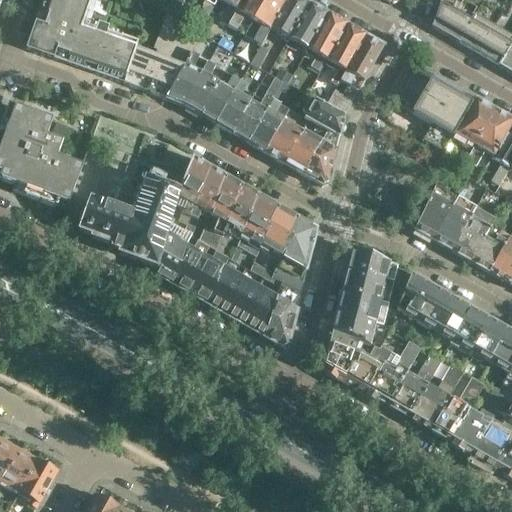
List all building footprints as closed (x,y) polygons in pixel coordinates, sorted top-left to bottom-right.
[(137,44),(106,33),(104,40),(84,33),(90,15),(47,0),(44,0),(28,48),(30,53),(123,85),(135,50),(137,44)] [(47,0),(90,15),(95,0),(47,0)] [(172,0),(161,0),(156,9),(164,14),(172,0)] [(172,0),(171,3),(164,14),(166,15),(179,23),(185,13),(178,9),(182,0),(172,0)] [(205,0),(202,6),(194,22),(202,27),(211,11),(217,0),(205,0)] [(217,0),(227,6),(218,22),(227,27),(237,12),(243,0),(217,0)] [(243,0),(237,12),(236,13),(227,27),(236,32),(239,34),(243,36),(263,0),(243,0)] [(263,0),(244,35),(262,45),(269,32),(270,30),(287,0),(263,0)] [(301,0),(287,0),(270,30),(261,47),(265,49),(275,33),(278,34),(289,41),(310,5),(301,0)] [(310,5),(289,41),(286,46),(296,53),(300,47),(308,52),(329,16),(310,5)] [(469,15),(439,5),(431,28),(454,42),(469,15)] [(495,23),(472,10),(469,15),(454,42),(476,55),(495,23)] [(329,16),(308,52),(326,62),(347,26),(329,16)] [(511,33),(495,23),(476,55),(498,68),(511,44),(511,33)] [(347,26),(326,62),(332,65),(330,69),(336,72),(329,83),(337,87),(345,73),(366,37),(347,26)] [(237,39),(232,36),(227,45),(236,50),(241,41),(237,39)] [(366,37),(345,73),(337,87),(342,90),(344,87),(347,88),(343,95),(335,91),(325,107),(344,118),(357,93),(363,84),(384,47),(366,37)] [(511,44),(498,68),(511,75),(511,44)] [(268,51),(265,49),(261,47),(259,46),(248,64),(258,69),(268,51)] [(135,50),(123,85),(137,91),(151,56),(135,50)] [(183,68),(165,102),(181,108),(201,74),(193,69),(198,58),(191,54),(183,68)] [(151,56),(137,91),(150,96),(166,62),(154,57),(151,56)] [(166,62),(150,96),(165,102),(183,68),(166,62)] [(201,74),(181,108),(182,108),(196,116),(216,82),(209,79),(214,68),(206,64),(201,74)] [(395,104),(432,125),(422,143),(443,155),(453,136),(454,137),(475,100),(417,67),(395,104)] [(280,72),(275,79),(282,83),(286,86),(290,78),(280,72)] [(216,82),(196,116),(214,126),(239,82),(232,78),(226,88),(216,82)] [(250,102),(231,136),(247,145),(272,101),(281,84),(274,79),(264,97),(265,97),(259,108),(250,102)] [(239,82),(214,126),(231,136),(250,102),(241,97),(247,87),(239,82)] [(289,88),(286,86),(282,83),(281,84),(272,101),(276,104),(281,95),(284,97),(289,88)] [(475,100),(454,137),(474,148),(495,112),(475,100)] [(272,101),(247,145),(263,155),(288,110),(276,104),(272,101)] [(294,114),(300,104),(294,101),(288,110),(294,114)] [(304,119),(327,132),(338,138),(344,118),(325,107),(314,101),(304,119)] [(0,134),(4,136),(0,145),(0,174),(0,175),(0,174),(0,181),(25,190),(23,196),(65,212),(81,168),(56,159),(61,144),(45,138),(51,122),(8,106),(0,126),(0,134)] [(288,110),(263,155),(283,166),(302,133),(288,125),(294,114),(288,110)] [(511,121),(495,112),(474,148),(465,162),(476,168),(484,154),(492,158),(493,159),(511,126),(511,121)] [(511,126),(493,159),(492,158),(491,160),(500,166),(491,183),(499,187),(509,171),(510,168),(511,165),(511,126)] [(302,133),(283,166),(302,177),(321,144),(302,133)] [(321,144),(302,177),(321,188),(328,186),(335,152),(338,138),(328,133),(321,144)] [(208,169),(191,159),(178,192),(179,192),(177,200),(186,204),(181,215),(188,218),(208,169)] [(225,179),(208,169),(188,218),(190,219),(183,233),(192,237),(198,222),(197,221),(200,212),(209,217),(225,179)] [(463,180),(451,174),(446,182),(458,189),(463,180)] [(130,215),(88,200),(77,233),(110,244),(108,249),(118,252),(117,254),(156,269),(166,237),(177,200),(179,192),(178,192),(143,179),(130,215)] [(241,188),(225,179),(209,217),(218,222),(213,234),(211,239),(218,242),(221,237),(225,226),(241,188)] [(229,241),(237,245),(239,240),(257,198),(241,188),(225,226),(221,237),(229,241)] [(413,232),(429,241),(449,207),(454,198),(435,188),(430,196),(413,232)] [(260,247),(277,209),(257,198),(239,240),(237,245),(236,249),(241,252),(255,259),(259,251),(260,247)] [(511,204),(504,200),(499,210),(508,215),(511,207),(511,204)] [(449,207),(429,241),(448,252),(468,218),(449,207)] [(474,207),(468,218),(448,252),(469,264),(488,229),(494,219),(474,207)] [(296,220),(277,209),(260,247),(259,251),(267,256),(269,252),(280,258),(296,220)] [(315,231),(296,220),(280,258),(281,259),(306,273),(315,231)] [(488,229),(469,264),(488,275),(508,240),(488,229)] [(511,233),(508,240),(488,275),(507,286),(511,277),(511,233)] [(156,269),(154,276),(172,286),(185,248),(166,237),(156,269)] [(221,237),(215,251),(223,256),(229,241),(221,237)] [(185,248),(172,286),(191,297),(208,247),(198,241),(194,253),(185,248)] [(235,264),(241,252),(236,249),(230,262),(235,264)] [(204,259),(191,297),(209,307),(222,269),(226,257),(223,256),(216,252),(212,263),(204,259)] [(387,278),(390,266),(389,265),(372,259),(367,257),(357,252),(356,252),(351,255),(347,272),(386,282),(387,278)] [(222,269),(209,307),(227,318),(240,279),(245,270),(235,264),(230,262),(225,259),(222,269)] [(273,275),(269,283),(280,289),(281,284),(300,293),(306,273),(281,259),(273,275)] [(250,272),(269,283),(273,275),(253,264),(250,272)] [(381,302),(386,282),(347,272),(342,292),(381,302)] [(410,276),(396,312),(413,322),(432,289),(410,276)] [(405,284),(387,278),(386,282),(404,286),(405,284)] [(240,279),(227,318),(245,328),(259,290),(240,279)] [(287,345),(296,311),(300,293),(281,284),(280,289),(276,299),(265,339),(281,348),(287,345)] [(432,289),(413,322),(432,332),(451,299),(432,289)] [(259,290),(245,328),(265,339),(276,299),(259,290)] [(375,324),(381,302),(342,292),(336,314),(375,324)] [(432,332),(450,343),(451,343),(469,310),(451,299),(432,332)] [(451,343),(450,343),(448,346),(467,357),(488,321),(469,310),(451,343)] [(369,347),(375,324),(336,314),(332,332),(349,339),(359,343),(363,344),(369,347)] [(488,321),(467,357),(477,363),(479,363),(481,363),(483,362),(488,365),(507,332),(488,321)] [(511,334),(507,332),(488,365),(508,376),(511,367),(511,334)] [(357,352),(341,384),(363,397),(381,366),(398,338),(391,334),(385,353),(381,351),(374,362),(358,353),(357,352)] [(357,352),(329,342),(322,370),(324,374),(334,380),(335,380),(341,384),(357,352)] [(381,366),(363,397),(364,397),(364,398),(373,404),(378,403),(386,407),(406,374),(419,350),(408,344),(398,360),(389,354),(381,366)] [(406,374),(386,407),(407,419),(427,386),(421,383),(425,377),(431,380),(441,363),(429,355),(415,379),(406,374)] [(427,386),(407,419),(428,431),(448,398),(442,395),(446,389),(452,392),(462,375),(450,368),(436,392),(427,386)] [(448,398),(428,431),(449,443),(468,413),(470,411),(463,407),(467,400),(473,403),(483,387),(471,380),(457,404),(448,398)] [(468,413),(449,443),(450,444),(453,449),(469,458),(488,428),(489,425),(483,422),(487,414),(493,417),(504,399),(492,392),(477,418),(468,413)] [(488,428),(469,458),(491,471),(510,441),(511,437),(511,421),(506,418),(498,434),(488,428)] [(511,437),(510,441),(491,471),(511,483),(511,482),(511,437)] [(0,483),(18,452),(0,442),(0,483)] [(0,485),(18,495),(36,463),(18,452),(0,483),(0,485)] [(56,474),(36,463),(18,495),(28,501),(26,506),(35,511),(56,474)] [(98,498),(89,511),(115,511),(118,509),(98,498)]
